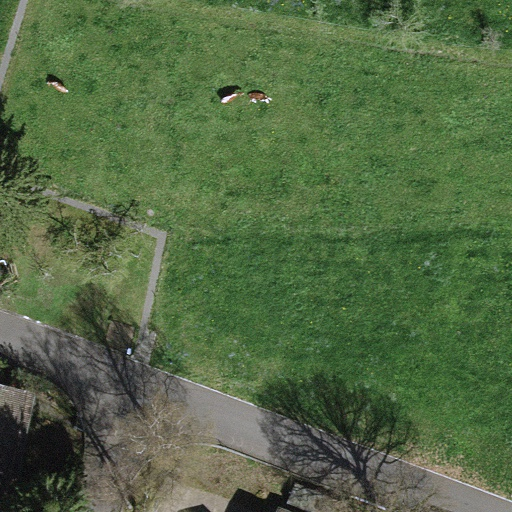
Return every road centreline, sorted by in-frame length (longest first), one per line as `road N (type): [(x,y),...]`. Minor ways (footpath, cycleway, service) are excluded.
road 1 (residential): [(122,392),(450,511)]
road 2 (residential): [(0,346),(122,392)]
road 3 (residential): [(122,392),(92,511)]
